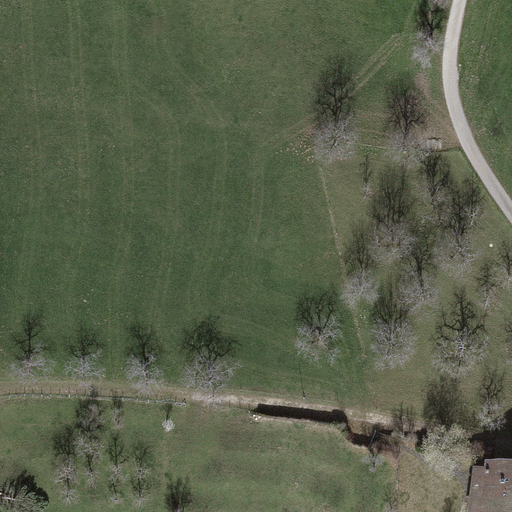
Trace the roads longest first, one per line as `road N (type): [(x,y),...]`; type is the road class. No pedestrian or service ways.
road 1 (track): [(0,389),(219,401),(511,447)]
road 2 (unclassified): [(460,0),(450,53),(453,98),(482,170),(511,211)]
